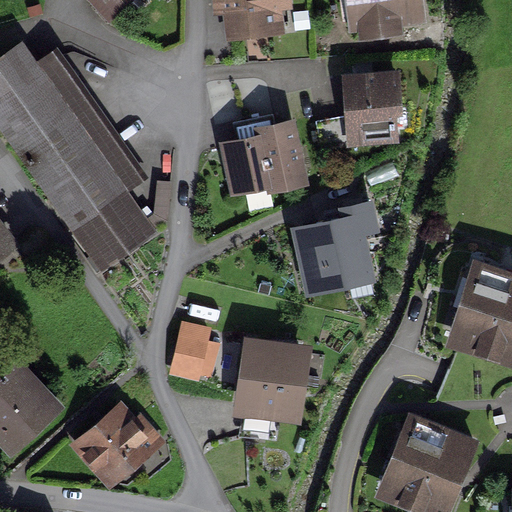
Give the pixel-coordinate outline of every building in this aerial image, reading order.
[(132,0),(90,0),(108,21),(132,0)] [(212,0),(214,13),(223,12),(226,38),(285,31),(282,7),(293,5),(292,0),(212,0)] [(345,0),(348,27),(357,26),(358,34),(403,29),(402,20),(427,17),(425,0),(345,0)] [(40,3),(27,7),(30,17),(43,13),(40,3)] [(308,9),(293,11),(295,29),(310,27),(308,9)] [(37,56),(22,36),(0,50),(0,125),(101,271),(158,231),(157,229),(148,215),(129,189),(149,174),(57,41),(37,56)] [(400,65),(342,69),(345,114),(348,145),(399,141),(397,112),(403,112),(400,65)] [(239,132),(219,137),(231,192),(266,184),(268,191),(310,182),(295,113),(270,118),(253,122),(254,129),(239,132)] [(237,122),(239,132),(254,129),(253,122),(270,118),(270,115),(237,122)] [(154,211),(148,215),(157,229),(168,221),(172,180),(157,179),(154,211)] [(341,209),(290,220),(306,293),(377,277),(366,229),(380,226),(373,193),(339,201),(341,209)] [(0,258),(22,241),(0,211),(0,258)] [(511,266),(474,254),(447,341),(511,361),(511,266)] [(211,326),(182,319),(168,373),(200,382),(202,374),(211,377),(220,342),(208,339),(211,326)] [(314,340),(244,330),(232,412),(242,413),(279,419),(302,422),(314,340)] [(65,402),(17,350),(0,365),(0,440),(10,452),(65,402)] [(134,411),(121,396),(68,441),(109,488),(115,482),(167,440),(139,407),(134,411)] [(449,511),(480,434),(409,406),(375,493),(423,511),(449,511)] [(279,419),(242,413),(238,435),(276,441),(279,419)]
